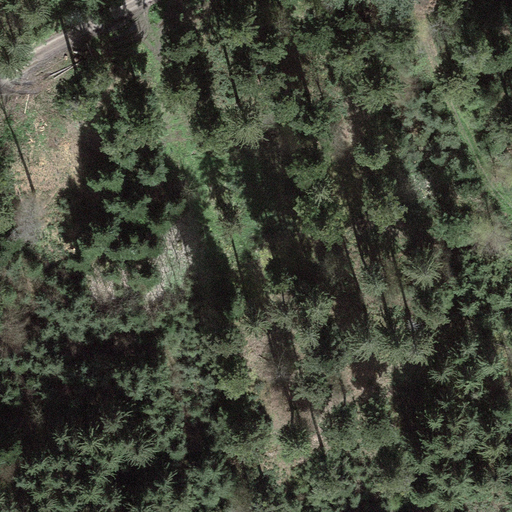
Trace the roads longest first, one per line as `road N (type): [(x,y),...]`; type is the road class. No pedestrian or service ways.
road 1 (track): [(511,215),(465,138),(410,0)]
road 2 (track): [(125,0),(0,75)]
